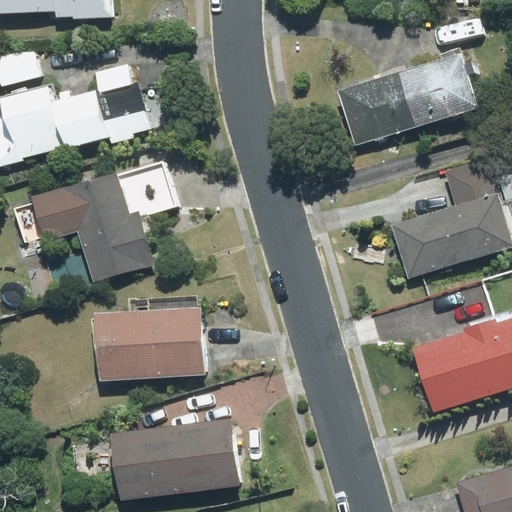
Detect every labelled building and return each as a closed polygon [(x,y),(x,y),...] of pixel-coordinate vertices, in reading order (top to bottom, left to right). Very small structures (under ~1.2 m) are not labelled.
[(54,28),(113,24),(111,0),(0,0),(0,23),(53,20),(54,28)] [(34,54),(0,63),(0,92),(41,82),(34,54)] [(466,62),(342,97),(357,151),(481,116),(466,62)] [(24,164),(150,136),(138,86),(130,88),(126,69),(93,77),(97,97),(47,109),(45,97),(0,107),(0,111),(4,128),(0,128),(0,172),(25,167),(24,164)] [(176,214),(162,170),(130,180),(144,224),(176,214)] [(131,230),(118,184),(30,209),(40,246),(75,236),(90,289),(150,272),(138,228),(131,230)] [(511,232),(504,202),(391,231),(404,282),(511,254),(511,232)] [(199,314),(88,316),(89,384),(200,382),(199,314)] [(511,321),(414,346),(431,414),(511,394),(511,321)] [(230,430),(110,440),(115,504),(236,494),(230,430)] [(511,511),(511,469),(456,485),(463,511),(511,511)]
